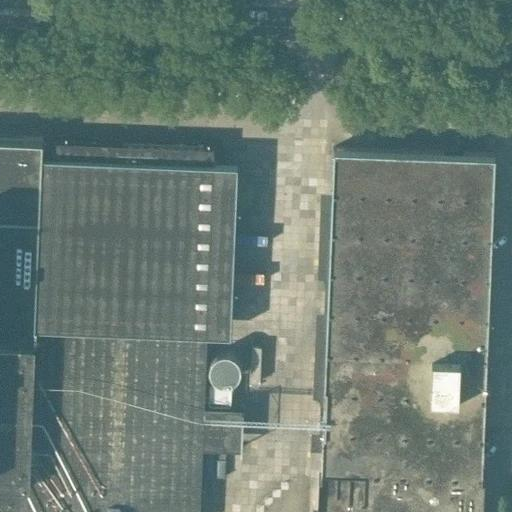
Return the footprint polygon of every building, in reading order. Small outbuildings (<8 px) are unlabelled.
[(118,94),(130,95),(131,78),(119,78),(118,94)] [(136,101),(171,103),(172,80),(137,78),(136,101)] [(0,511),(199,511),(207,328),(231,329),(237,159),(213,159),(214,143),(0,134),(0,511)] [(312,511),(480,511),(494,151),(334,145),(321,473),(318,473),(317,506),(313,506),(312,511)] [(222,380),(225,380),(228,379),(230,378),(233,377),(236,374),(238,372),(239,369),(240,364),(240,361),(240,358),(238,354),(236,351),(233,348),(230,346),(226,345),(222,345),(218,346),(216,346),(215,347),(212,349),(210,351),(207,354),(206,359),(206,364),(206,368),(209,372),(211,375),(215,378),(219,379),(222,380)] [(210,381),(209,402),(230,403),(231,382),(210,381)]
